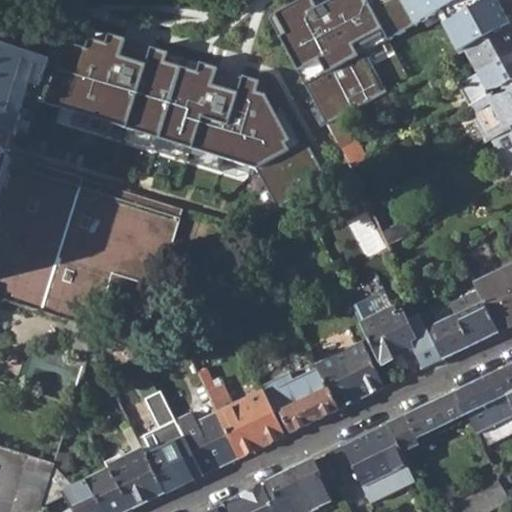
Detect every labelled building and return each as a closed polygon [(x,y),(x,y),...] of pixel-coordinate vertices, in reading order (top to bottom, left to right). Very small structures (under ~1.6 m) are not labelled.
[(299,0),(266,18),(325,130),(408,82),(387,43),(423,24),(426,30),(439,23),(457,55),(467,50),(511,26),(511,25),(497,0),(299,0)] [(511,26),(467,50),(479,73),(511,55),(511,26)] [(0,157),(6,159),(39,170),(54,128),(239,186),(247,182),(267,220),(326,188),(315,167),(304,146),(299,149),(268,89),(227,76),(136,48),(91,34),(88,45),(59,36),(49,65),(0,49),(0,157)] [(458,84),(471,107),(491,95),(511,84),(511,55),(479,73),(458,84)] [(489,142),(507,132),(511,129),(511,84),(491,95),(471,107),(489,142)] [(366,194),(371,206),(379,202),(373,190),(366,194)] [(511,265),(474,284),(478,293),(497,332),(511,325),(511,265)] [(478,293),(451,306),(456,317),(470,346),(497,332),(478,293)] [(382,364),(414,349),(411,342),(415,340),(406,320),(402,312),(397,314),(392,303),(379,309),(382,314),(363,323),(382,364)] [(430,330),(443,358),(470,346),(456,317),(439,326),(431,312),(423,316),(430,330)] [(421,313),(406,320),(415,340),(411,342),(414,349),(423,368),(443,358),(430,330),(423,316),(421,313)] [(118,335),(98,328),(92,346),(112,352),(118,335)] [(318,365),(339,409),(385,387),(364,343),(318,365)] [(204,381),(208,391),(221,385),(205,354),(193,360),(204,381)] [(509,395),(511,402),(511,364),(497,371),(508,395),(509,395)] [(289,371),(261,384),(263,390),(274,412),(285,435),(339,409),(318,365),(292,377),(289,371)] [(469,414),(478,433),(511,416),(511,402),(509,395),(508,395),(497,371),(457,390),(469,413),(469,414)] [(177,420),(205,474),(240,457),(219,413),(208,391),(204,381),(195,386),(210,417),(199,422),(194,412),(177,420)] [(231,406),(221,385),(208,391),(219,413),(240,457),(263,445),(241,401),(231,406)] [(177,420),(162,390),(144,399),(158,428),(141,436),(146,446),(150,454),(146,456),(164,494),(205,474),(177,420)] [(241,401),(263,445),(285,435),(274,412),(263,390),(241,401)] [(388,424),(402,451),(446,430),(443,425),(469,414),(469,413),(457,390),(388,424)] [(343,445),(357,473),(364,486),(388,474),(396,489),(416,480),(402,451),(388,424),(343,445)] [(326,454),(339,481),(357,473),(343,445),(326,454)] [(150,454),(146,446),(142,448),(142,449),(146,456),(150,454)] [(110,469),(133,509),(164,494),(146,456),(142,449),(108,466),(110,469)] [(262,484),(276,511),(308,511),(332,500),(327,489),(340,483),(339,481),(326,454),(262,484)] [(29,456),(10,511),(39,511),(41,507),(51,475),(54,466),(55,463),(29,456)] [(69,483),(54,466),(51,475),(61,487),(69,483)] [(88,481),(106,511),(125,511),(133,509),(110,469),(86,480),(88,481)] [(51,475),(41,507),(65,494),(73,505),(62,511),(106,511),(88,481),(72,488),(69,483),(61,487),(51,475)] [(276,511),(262,484),(218,506),(220,511),(276,511)]
